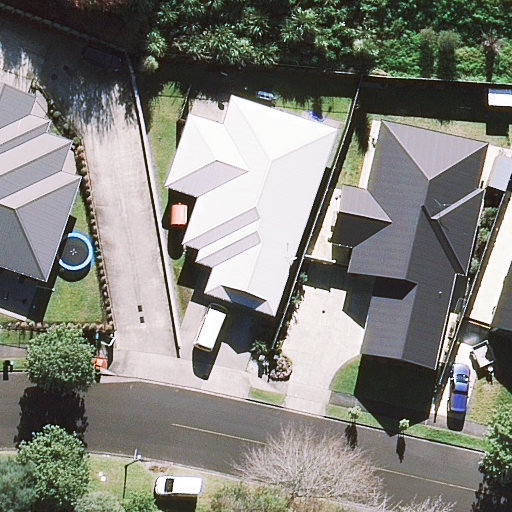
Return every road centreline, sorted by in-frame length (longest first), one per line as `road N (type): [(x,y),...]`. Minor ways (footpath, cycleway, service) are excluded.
road 1 (residential): [(0,39),(73,65),(127,161),(152,419)]
road 2 (residential): [(152,419),(511,499)]
road 3 (residential): [(0,413),(152,419)]
